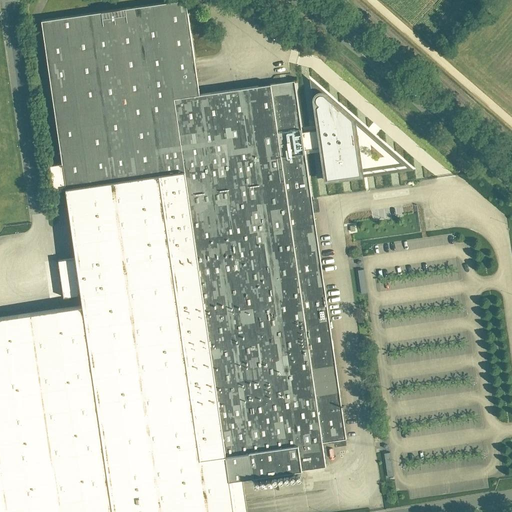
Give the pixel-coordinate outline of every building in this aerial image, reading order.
[(187,2),(42,22),(62,164),(51,166),(55,192),(66,190),(76,262),(61,264),(66,299),(82,297),(83,305),(112,511),(247,511),(243,481),(301,473),(301,469),(323,466),(320,444),(344,440),(304,151),(301,132),(294,83),(201,96),(187,2)] [(315,101),(319,130),(301,132),(304,151),(321,148),(326,180),(362,174),(354,118),(324,92),(322,91),(319,92),(317,93),(316,94),(315,97),(314,99),(315,101)] [(364,272),(357,273),(359,296),(366,295),(364,272)] [(112,511),(83,305),(0,316),(0,511),(112,511)] [(384,454),(386,465),(394,464),(392,452),(384,454)]
